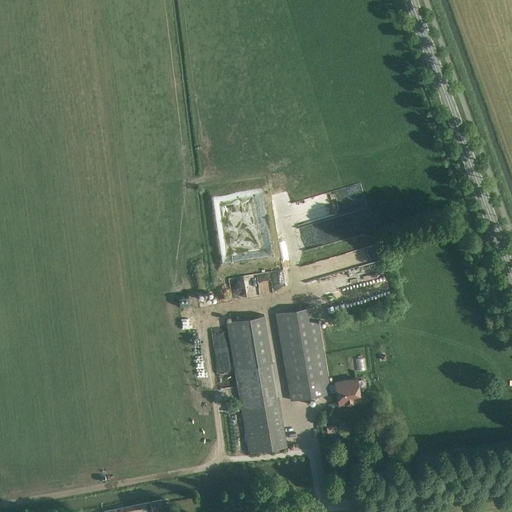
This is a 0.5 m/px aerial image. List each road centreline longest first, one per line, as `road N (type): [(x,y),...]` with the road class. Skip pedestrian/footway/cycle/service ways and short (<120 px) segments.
road 1 (track): [(0,505),(223,461),(313,452)]
road 2 (secondary): [(410,0),(511,277)]
road 3 (unclassified): [(320,511),(511,480)]
road 4 (track): [(244,306),(205,312),(223,461)]
